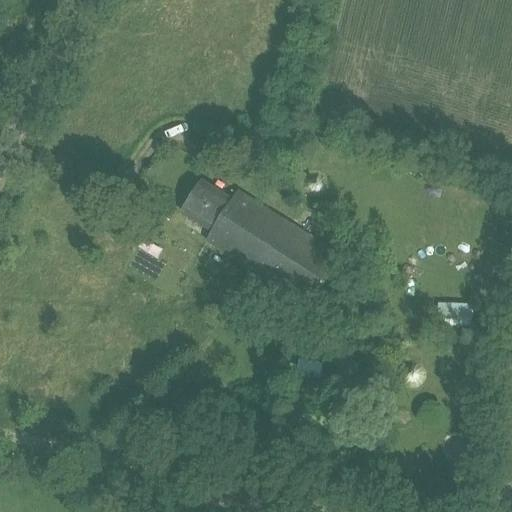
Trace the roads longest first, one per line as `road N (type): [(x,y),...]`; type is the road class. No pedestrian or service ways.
road 1 (track): [(299,511),(0,438)]
road 2 (tertiary): [(0,165),(77,0)]
